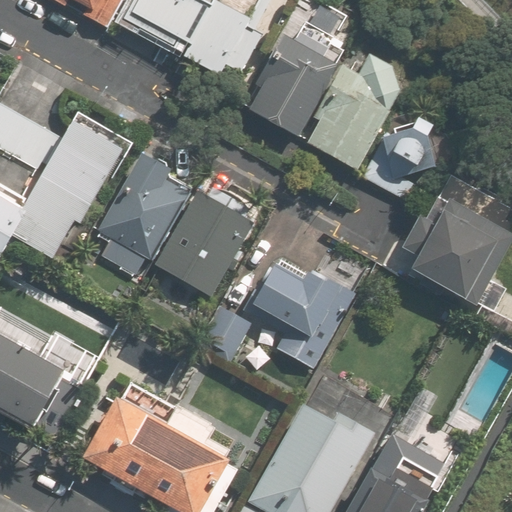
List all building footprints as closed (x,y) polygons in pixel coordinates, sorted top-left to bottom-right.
[(121,0),(53,0),(63,5),(65,0),(79,0),(89,5),(83,15),(107,28),(121,0)] [(128,0),(120,16),(173,45),(176,38),(188,44),(182,55),(219,75),(223,68),(237,75),(259,34),(253,30),(268,0),(128,0)] [(247,110),(299,137),(337,65),(280,35),(256,79),(262,83),(247,110)] [(306,143),(357,171),(399,93),(392,69),(368,55),(358,73),(343,65),(314,119),(318,122),(306,143)] [(0,148),(43,172),(61,138),(0,104),(0,148)] [(394,118),(364,174),(413,200),(443,144),(434,128),(438,116),(429,112),(421,107),(411,117),(394,118)] [(58,257),(123,142),(75,115),(61,138),(43,172),(27,200),(10,231),(58,257)] [(97,227),(153,258),(193,187),(168,173),(172,165),(142,148),(97,227)] [(155,263),(214,295),(258,217),(246,210),(251,202),(214,182),(210,190),(199,184),(155,263)] [(0,248),(10,231),(27,200),(0,185),(0,248)] [(497,240),(465,299),(475,305),(511,238),(511,234),(447,199),(441,209),(497,240)] [(416,254),(408,268),(465,299),(497,240),(441,209),(432,225),(418,217),(402,246),(416,254)] [(275,346),(314,367),(357,290),(311,264),(305,276),(274,259),(251,299),(290,320),(275,346)] [(201,345),(232,363),(255,322),(223,305),(201,345)] [(0,335),(0,407),(34,426),(64,370),(0,335)] [(83,456),(180,511),(198,511),(234,450),(210,436),(214,428),(177,407),(166,426),(117,398),(83,456)] [(331,511),(375,436),(335,413),(330,421),(303,405),(241,511),(331,511)] [(428,511),(440,493),(394,467),(388,478),(370,468),(344,511),(428,511)]
